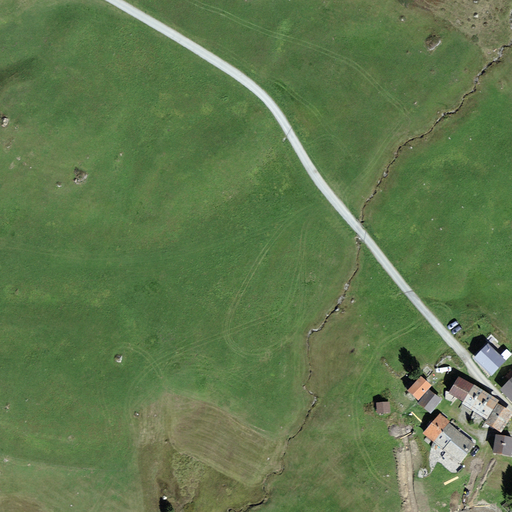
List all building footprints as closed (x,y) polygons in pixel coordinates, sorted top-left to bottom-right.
[(511,366),(493,348),(479,362),(498,380),(511,366)] [(436,388),(427,380),(414,395),(424,403),(436,388)] [(511,429),(511,410),(464,381),(453,398),(493,423),(491,426),(508,437),(511,429)] [(446,402),(434,393),(424,405),(436,415),(446,402)] [(392,404),(379,405),(380,416),(393,414),(392,404)] [(481,448),(441,418),(427,435),(467,466),(481,448)] [(511,441),(502,439),(500,456),(511,458),(511,441)]
